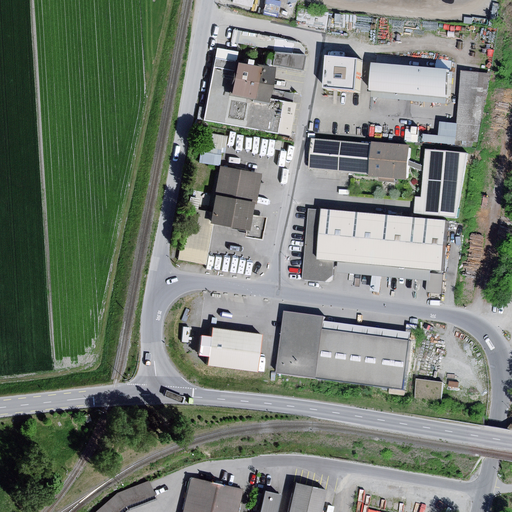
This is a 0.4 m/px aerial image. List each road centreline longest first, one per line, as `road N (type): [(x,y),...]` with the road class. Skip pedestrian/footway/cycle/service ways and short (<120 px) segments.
road 1 (unclassified): [(151,305),(181,281),(474,325),(501,367),(498,426),(478,511)]
road 2 (tertiary): [(481,436),(245,399),(156,394)]
road 3 (unclassified): [(151,305),(207,0)]
road 4 (track): [(474,325),(511,121)]
road 5 (tertiary): [(156,394),(0,407)]
road 6 (unknown): [(347,0),(421,12),(476,0)]
